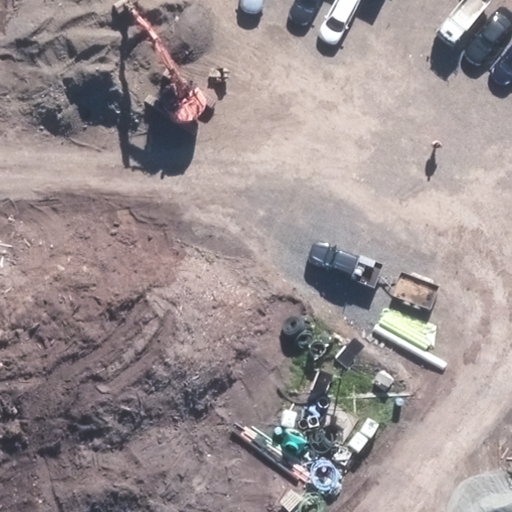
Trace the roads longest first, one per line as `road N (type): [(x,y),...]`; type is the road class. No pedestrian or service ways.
road 1 (residential): [(511,86),(302,511)]
road 2 (residential): [(0,278),(57,165),(43,103),(0,79)]
